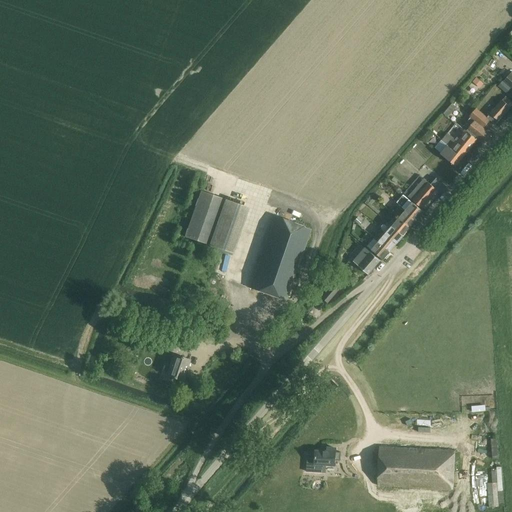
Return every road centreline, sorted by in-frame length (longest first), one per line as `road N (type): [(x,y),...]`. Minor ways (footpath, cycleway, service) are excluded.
road 1 (unclassified): [(178,511),(511,129)]
road 2 (unknown): [(391,269),(356,279),(308,324),(265,335)]
